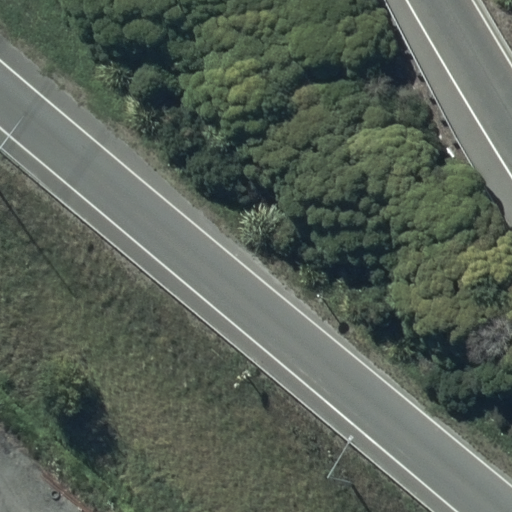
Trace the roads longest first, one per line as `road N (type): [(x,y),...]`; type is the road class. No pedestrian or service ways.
road 1 (trunk): [(492,511),(0,93)]
road 2 (trunk): [(511,123),(437,0)]
